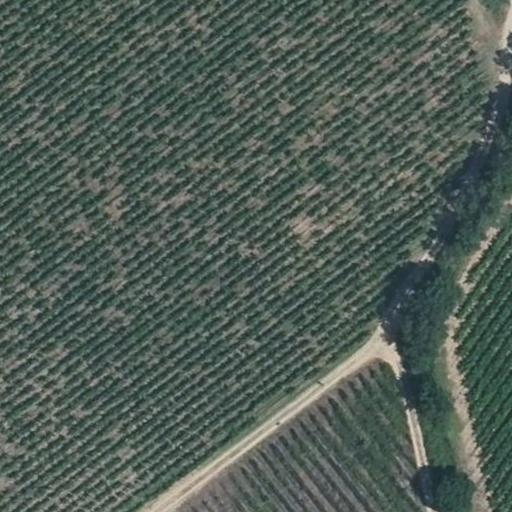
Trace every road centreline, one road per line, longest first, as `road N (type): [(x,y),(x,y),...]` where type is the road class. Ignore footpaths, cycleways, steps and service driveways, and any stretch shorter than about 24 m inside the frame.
road 1 (track): [(432,511),(396,350),(511,82)]
road 2 (track): [(396,350),(367,356),(157,511)]
